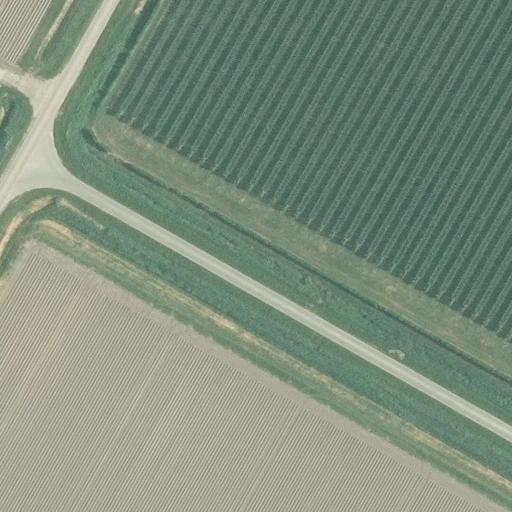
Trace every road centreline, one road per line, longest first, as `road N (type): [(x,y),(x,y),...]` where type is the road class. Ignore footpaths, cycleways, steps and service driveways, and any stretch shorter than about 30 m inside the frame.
road 1 (unclassified): [(34,146),(511,434)]
road 2 (unclassified): [(34,146),(116,0)]
